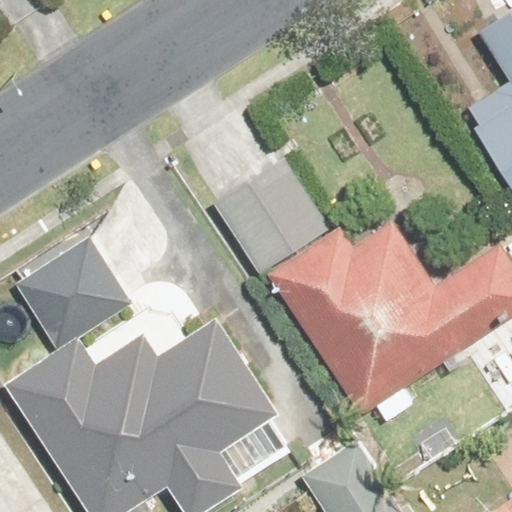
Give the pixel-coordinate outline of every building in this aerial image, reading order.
[(511,20),(487,35),(511,75),(511,87),(470,114),(511,181),(511,20)] [(326,226),(286,164),(219,207),(260,269),(326,226)] [(437,289),(394,225),(355,251),(345,234),(276,280),(367,414),(443,363),(446,368),(511,323),(511,244),(509,240),(437,289)] [(136,311),(97,242),(22,284),(60,353),(136,311)] [(277,412),(221,324),(160,362),(148,342),(99,373),(82,345),(14,388),(91,511),(136,511),(172,490),(185,511),(213,511),(293,462),(265,419),(277,412)] [(400,511),(360,447),(309,479),(329,511),(400,511)] [(511,511),(511,500),(493,511),(511,511)]
